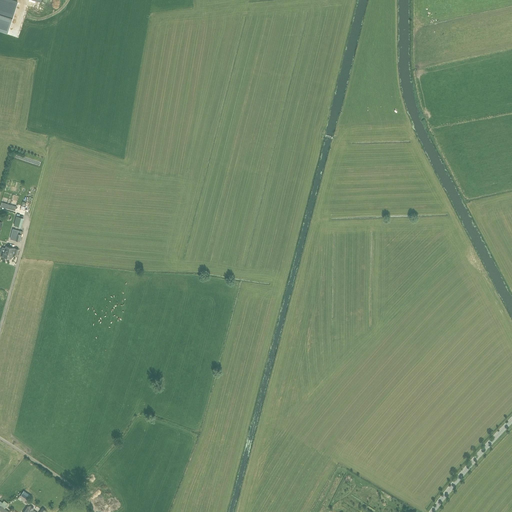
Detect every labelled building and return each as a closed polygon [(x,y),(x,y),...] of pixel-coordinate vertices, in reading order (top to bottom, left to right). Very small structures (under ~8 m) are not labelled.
[(0,0),(0,30),(8,33),(19,2),(12,0),(0,0)] [(15,210),(16,206),(1,202),(0,206),(15,210)] [(15,215),(12,226),(18,228),(21,216),(15,215)] [(20,242),(22,234),(18,233),(19,230),(13,229),(10,239),(20,242)] [(6,246),(6,248),(2,247),(0,254),(0,255),(11,259),(14,248),(6,246)]
